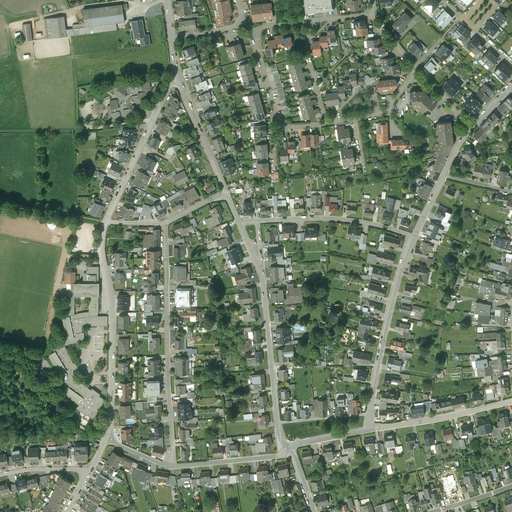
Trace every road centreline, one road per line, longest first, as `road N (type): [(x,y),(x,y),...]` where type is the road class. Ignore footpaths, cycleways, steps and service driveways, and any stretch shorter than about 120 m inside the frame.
road 1 (residential): [(166,224),(173,466)]
road 2 (residential): [(105,221),(100,249),(112,307),(106,438)]
road 3 (residential): [(282,126),(259,30),(373,14)]
road 4 (residential): [(369,414),(388,314),(415,238)]
road 5 (residential): [(277,420),(257,257)]
road 6 (residential): [(179,77),(105,221)]
road 7 (residential): [(415,238),(326,218),(256,220)]
road 8 (unknown): [(0,131),(153,119)]
road 9 (residential): [(369,427),(511,401)]
road 10 (residential): [(228,193),(179,77)]
